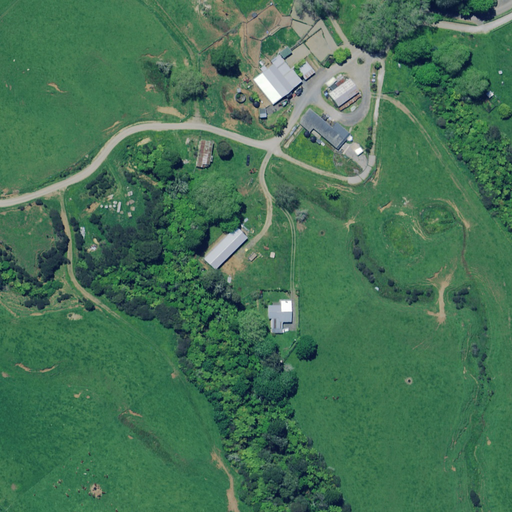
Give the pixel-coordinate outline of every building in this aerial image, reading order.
[(290,53),(286,47),(278,52),(282,58),(290,53)] [(283,95),(286,98),(290,94),(288,91),(291,89),(300,82),(290,68),(289,70),(278,56),(270,62),(272,65),(266,69),(264,67),(259,70),(261,73),(252,80),(271,104),(280,97),(283,95)] [(314,72),(306,62),(296,70),(304,80),(314,72)] [(348,79),(345,75),(328,87),(331,91),(327,94),(336,107),(339,111),(360,96),(357,92),(348,79)] [(493,107),(484,97),(477,102),(486,113),(493,107)] [(265,117),(262,108),(256,110),(258,119),(265,117)] [(324,122),(309,110),(298,123),(309,132),(312,129),(336,149),(348,135),(328,118),(324,122)] [(212,143),(200,140),(195,166),(200,168),(201,164),(208,165),(212,143)] [(246,238),(235,228),(203,259),(214,270),(246,238)] [(290,300),(280,300),(280,306),(268,306),(268,319),(271,319),(271,333),(281,333),(281,322),(290,322),(290,300)]
